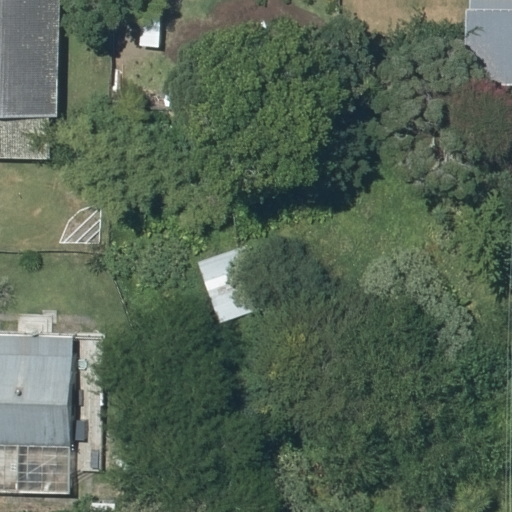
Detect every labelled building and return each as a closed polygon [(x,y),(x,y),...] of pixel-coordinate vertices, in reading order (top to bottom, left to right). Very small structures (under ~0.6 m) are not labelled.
[(0,0),(0,152),(56,154),(57,110),(65,110),(67,0),(0,0)] [(111,45),(111,64),(140,64),(140,45),(111,45)] [(407,178),(476,180),(478,95),(409,93),(407,178)] [(251,241),(203,259),(226,321),(274,303),(251,241)] [(0,486),(74,489),(79,330),(0,327),(0,486)] [(121,511),(121,499),(93,498),(93,511),(121,511)]
